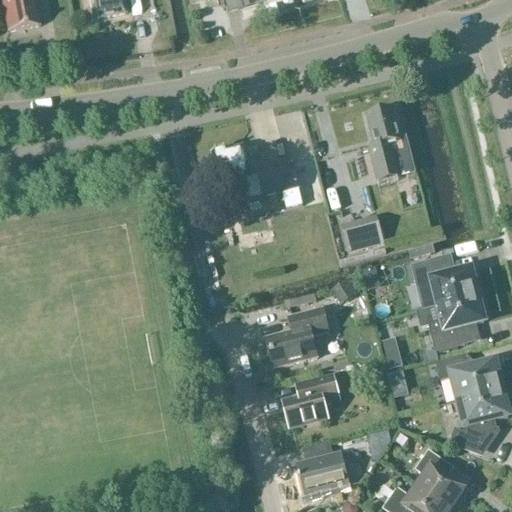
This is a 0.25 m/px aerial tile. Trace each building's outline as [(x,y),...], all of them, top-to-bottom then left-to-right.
[(40,29),(34,0),(0,0),(0,1),(7,36),(40,29)] [(125,17),(121,0),(88,0),(92,23),(125,17)] [(240,0),(243,9),(270,0),(240,0)] [(396,116),(394,110),(366,117),(374,148),(369,150),(372,164),(375,164),(380,184),(415,175),(406,139),(402,140),(396,116)] [(294,167),(258,176),(258,178),(251,180),(243,149),(229,153),(229,151),(212,156),(215,167),(204,169),(209,191),(236,184),(241,202),(263,196),(265,200),(283,196),(287,213),(303,209),(298,192),(300,192),(294,167)] [(377,219),(341,228),(348,253),(383,244),(377,219)] [(434,295),(437,309),(478,299),(477,293),(481,292),(477,275),(472,276),(472,273),(450,278),(445,262),(413,270),(420,298),(434,295)] [(480,305),(478,299),(437,309),(416,315),(416,316),(420,315),(424,329),(428,328),(435,356),(467,347),(463,331),(485,325),(484,322),(488,321),(484,304),(480,305)] [(292,335),(266,341),(274,372),(317,361),(312,340),(329,335),(323,312),(288,321),(292,335)] [(451,380),(458,404),(502,393),(495,366),(481,369),(481,367),(468,370),(466,361),(438,368),(442,383),(451,380)] [(282,406),(289,432),(329,422),(325,407),(340,403),(334,379),(304,387),(307,399),(282,406)] [(509,420),(502,393),(458,404),(464,431),(465,431),(463,437),(456,434),(451,447),(478,456),(484,437),(497,433),(495,424),(509,420)] [(417,490),(448,511),(451,511),(464,493),(447,481),(454,471),(428,454),(415,473),(424,479),(417,490)] [(296,468),(304,499),(349,488),(342,456),(296,468)] [(448,511),(417,490),(410,500),(397,491),(382,511),(448,511)]
